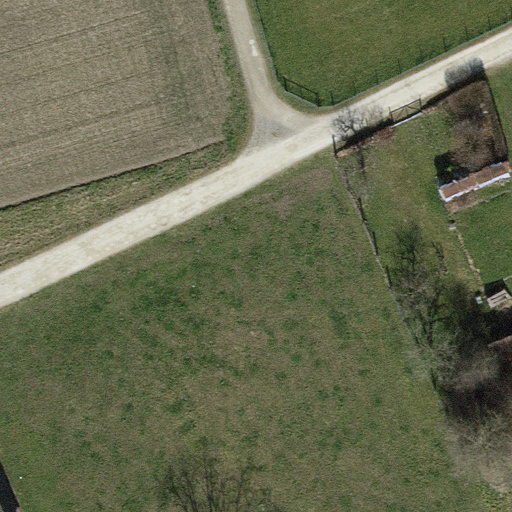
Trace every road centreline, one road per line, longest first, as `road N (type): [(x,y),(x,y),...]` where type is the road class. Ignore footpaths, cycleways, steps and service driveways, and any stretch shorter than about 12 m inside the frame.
road 1 (residential): [(0,300),(268,155)]
road 2 (residential): [(268,155),(511,41)]
road 3 (residential): [(268,155),(226,0)]
